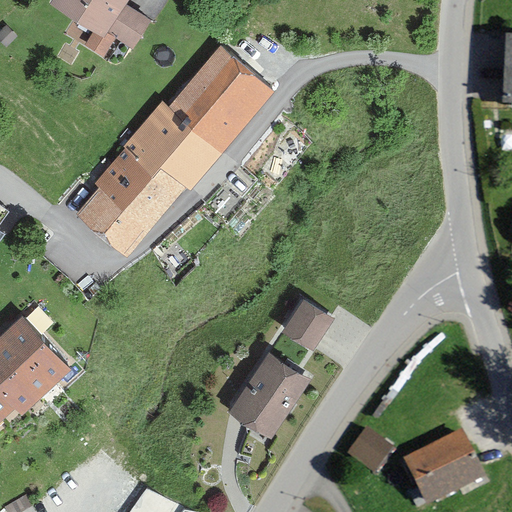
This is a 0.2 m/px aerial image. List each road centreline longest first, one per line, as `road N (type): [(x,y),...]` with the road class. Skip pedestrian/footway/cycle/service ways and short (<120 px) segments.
road 1 (residential): [(272,511),(393,327),(440,282),(471,268)]
road 2 (unclassified): [(471,268),(455,174),(457,0)]
road 3 (unclassified): [(511,399),(471,268)]
